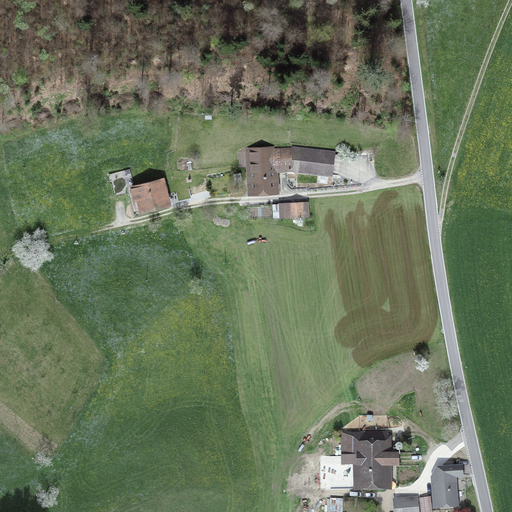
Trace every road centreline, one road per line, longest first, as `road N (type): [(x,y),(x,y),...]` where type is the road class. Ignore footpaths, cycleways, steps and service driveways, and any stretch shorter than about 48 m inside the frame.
road 1 (tertiary): [(487,511),(434,239),(406,0)]
road 2 (track): [(0,264),(43,240),(210,205),(385,185)]
road 3 (track): [(434,239),(453,157),(511,0)]
